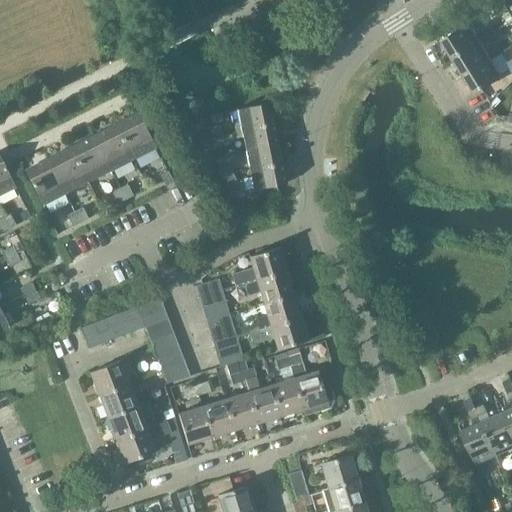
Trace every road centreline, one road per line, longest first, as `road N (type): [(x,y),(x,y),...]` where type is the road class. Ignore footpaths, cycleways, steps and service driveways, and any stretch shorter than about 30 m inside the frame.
road 1 (residential): [(0,126),(247,0)]
road 2 (residential): [(316,217),(308,167),(320,101),(351,54),(399,18)]
road 3 (residential): [(114,498),(66,363),(141,335)]
road 4 (residential): [(382,411),(316,217)]
road 5 (residential): [(511,147),(477,142),(399,18)]
road 6 (residential): [(164,279),(316,217)]
road 7 (residential): [(114,498),(256,454)]
road 8 (residential): [(382,411),(511,361)]
road 9 (residential): [(256,454),(382,411)]
